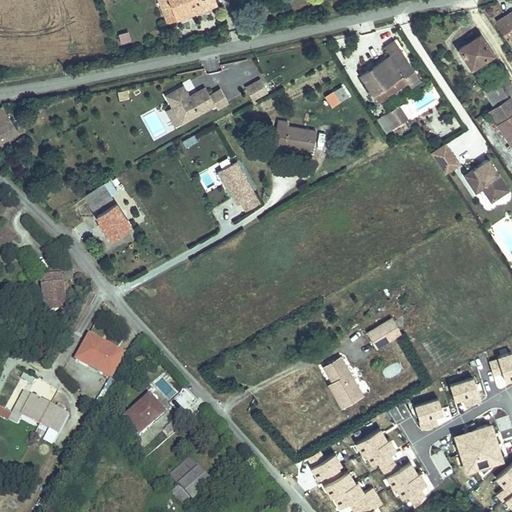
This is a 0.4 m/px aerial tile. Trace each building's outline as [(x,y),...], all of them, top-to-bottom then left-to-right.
[(160,0),(170,24),(218,6),(215,0),(160,0)] [(511,12),(498,21),(511,42),(511,12)] [(128,31),(118,35),(121,45),(131,42),(128,31)] [(479,35),(459,48),(471,68),(492,54),(479,35)] [(384,47),(389,53),(398,46),(394,40),(384,47)] [(390,55),(361,75),(378,101),(407,81),(408,82),(417,75),(398,46),(389,53),(390,55)] [(482,90),(493,107),(508,97),(511,94),(511,85),(504,74),(482,90)] [(417,75),(408,82),(410,85),(420,79),(417,75)] [(245,87),(252,100),(268,92),(260,79),(245,87)] [(183,86),(166,95),(172,107),(176,115),(181,112),(186,114),(189,119),(215,105),(217,108),(228,102),(220,89),(209,95),(205,87),(191,95),(192,97),(190,98),(187,97),(186,95),(188,94),(183,86)] [(342,86),(333,91),(340,102),(348,96),(342,86)] [(118,93),(119,100),(129,98),(127,90),(118,93)] [(333,91),(325,96),(332,107),(340,102),(333,91)] [(493,107),(488,110),(497,123),(511,113),(511,101),(508,97),(493,107)] [(0,104),(0,139),(19,126),(3,104),(0,104)] [(407,119),(399,105),(379,117),(387,131),(407,119)] [(172,107),(166,110),(175,127),(189,119),(186,114),(181,112),(176,115),(172,107)] [(511,113),(497,123),(511,145),(511,113)] [(277,120),(273,149),(283,151),(283,147),(312,152),(315,131),(287,126),(288,122),(277,120)] [(189,138),(183,142),(186,147),(192,143),(189,138)] [(430,152),(433,157),(444,173),(454,167),(450,161),(454,158),(444,143),(430,152)] [(488,159),(464,175),(474,189),(485,182),(487,184),(485,186),(494,199),(509,189),(488,159)] [(236,161),(217,172),(227,188),(228,187),(237,203),(254,193),(236,161)] [(116,173),(85,192),(93,206),(111,195),(110,192),(123,184),(116,173)] [(485,182),(474,189),(476,193),(482,188),(491,201),(494,199),(485,186),(487,184),(485,182)] [(254,193),(241,201),(245,210),(259,202),(254,193)] [(117,201),(98,213),(112,236),(131,225),(117,201)] [(0,249),(5,252),(13,238),(5,234),(0,242),(0,249)] [(67,310),(63,283),(57,284),(55,275),(40,277),(45,313),(67,310)] [(396,316),(370,331),(379,347),(405,333),(396,316)] [(124,354),(89,335),(87,339),(102,348),(103,346),(122,356),(124,354)] [(51,343),(47,339),(42,345),(47,349),(51,343)] [(122,357),(122,356),(103,346),(102,348),(87,339),(76,360),(110,378),(122,357)] [(342,353),(325,363),(334,380),(343,396),(361,386),(342,353)] [(117,382),(129,360),(122,357),(110,378),(117,382)] [(107,401),(117,382),(110,378),(99,397),(107,401)] [(364,392),(361,386),(343,396),(334,380),(330,382),(342,404),(364,392)] [(191,418),(202,407),(185,390),(173,401),(191,418)] [(40,424),(50,406),(48,405),(49,403),(42,399),(41,402),(24,392),(14,410),(22,415),(40,424)] [(103,407),(107,401),(99,397),(96,403),(103,407)] [(139,435),(163,413),(149,397),(125,418),(139,435)] [(57,433),(67,415),(62,412),(56,409),(50,406),(40,424),(57,433)] [(17,424),(22,415),(14,410),(9,420),(17,424)] [(206,435),(207,432),(207,429),(206,427),(205,425),(203,423),(201,421),(199,421),(196,420),(194,420),(191,421),(189,422),(187,424),(186,426),(184,428),(184,432),(184,434),(185,437),(186,439),(190,442),(195,443),(200,442),(204,440),(205,438),(206,435)] [(211,484),(189,459),(170,476),(179,486),(171,493),(185,507),(211,484)] [(243,473),(252,465),(246,459),(238,467),(243,473)] [(220,479),(228,472),(226,469),(218,476),(220,479)]
